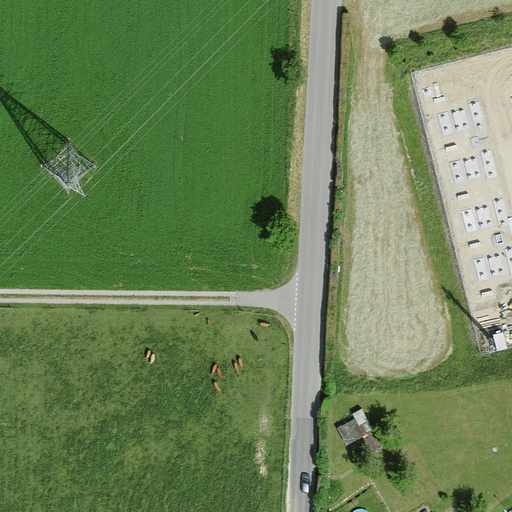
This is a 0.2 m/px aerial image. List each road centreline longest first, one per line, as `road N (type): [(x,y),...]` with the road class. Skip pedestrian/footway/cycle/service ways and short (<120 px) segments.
road 1 (unclassified): [(299,511),(326,0)]
road 2 (track): [(310,299),(0,294)]
